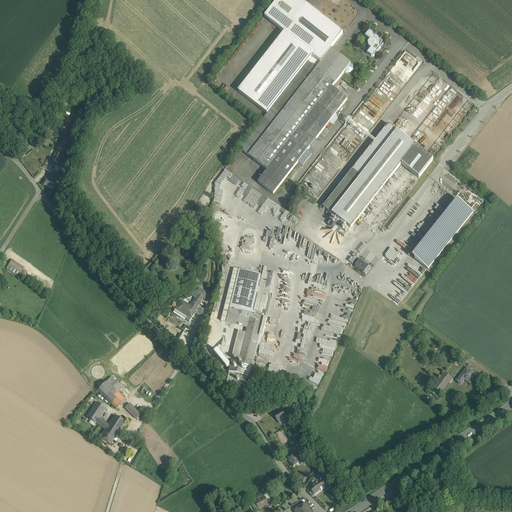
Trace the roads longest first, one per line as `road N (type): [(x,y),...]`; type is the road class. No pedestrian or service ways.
road 1 (residential): [(0,149),(142,315),(256,427),(323,511)]
road 2 (unclassified): [(511,390),(350,268)]
road 3 (primary): [(511,405),(352,511)]
road 4 (unclassified): [(486,108),(353,0)]
road 5 (unclassified): [(386,234),(486,108)]
